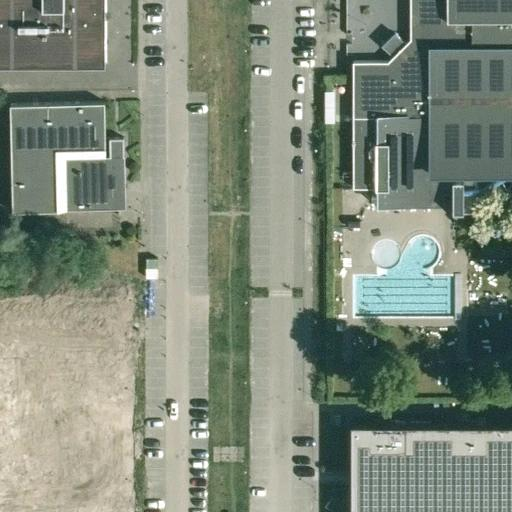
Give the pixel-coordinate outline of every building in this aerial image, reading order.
[(0,0),(0,62),(106,63),(105,0),(0,0)] [(511,0),(410,0),(410,38),(405,43),(394,32),(388,39),(381,45),(392,56),(388,61),(353,61),(353,117),(353,187),(377,187),(377,205),(444,205),(444,192),(453,192),(453,219),(464,219),(464,211),(476,211),(476,172),(511,171),(511,0)] [(105,101),(10,104),(13,211),(58,210),(58,209),(120,208),(119,182),(125,182),(124,155),(124,137),(110,137),(110,155),(105,155),(105,147),(106,147),(105,101)] [(0,301),(0,511),(124,511),(124,385),(124,384),(123,301),(116,301),(101,301),(0,301)] [(511,511),(511,422),(351,422),(350,511),(511,511)]
